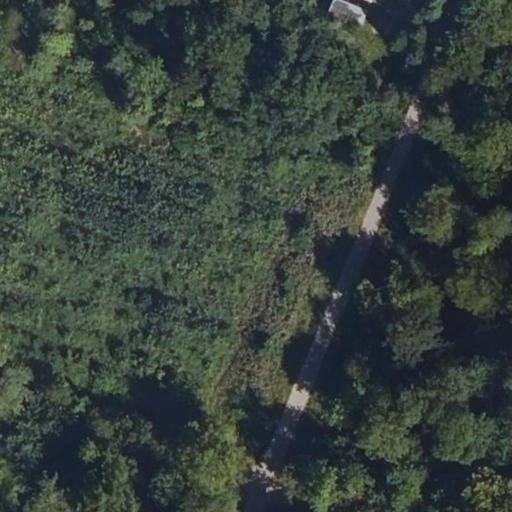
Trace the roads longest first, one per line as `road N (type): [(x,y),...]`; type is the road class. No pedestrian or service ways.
road 1 (unclassified): [(254,511),(466,0)]
road 2 (track): [(258,501),(0,378)]
